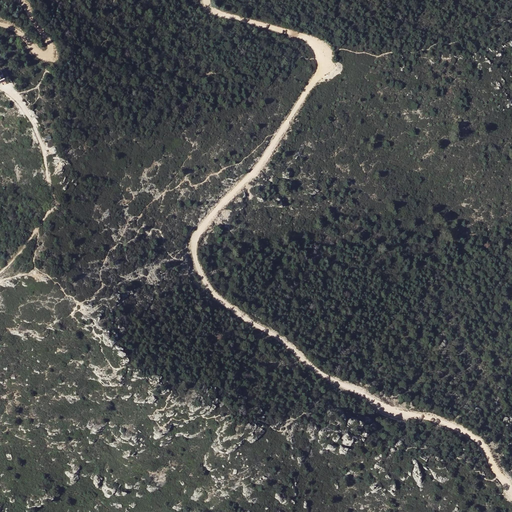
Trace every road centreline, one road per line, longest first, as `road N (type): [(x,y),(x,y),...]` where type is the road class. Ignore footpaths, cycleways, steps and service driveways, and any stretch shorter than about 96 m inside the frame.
road 1 (track): [(511,489),(480,443),(326,378),(205,285),(193,255),(198,228),(259,163),(326,57),(315,41),(213,11),(205,0)]
road 2 (track): [(0,272),(53,204),(43,148),(25,108),(0,86)]
